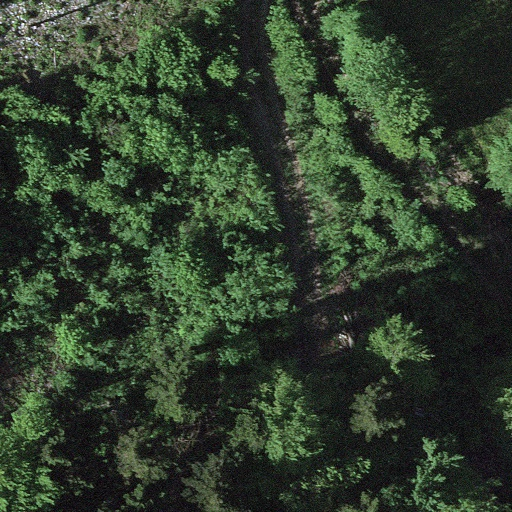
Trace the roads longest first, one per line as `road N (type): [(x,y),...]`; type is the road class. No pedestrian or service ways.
road 1 (track): [(310,511),(305,250),(257,37),(259,0)]
road 2 (track): [(303,0),(373,127),(511,302)]
